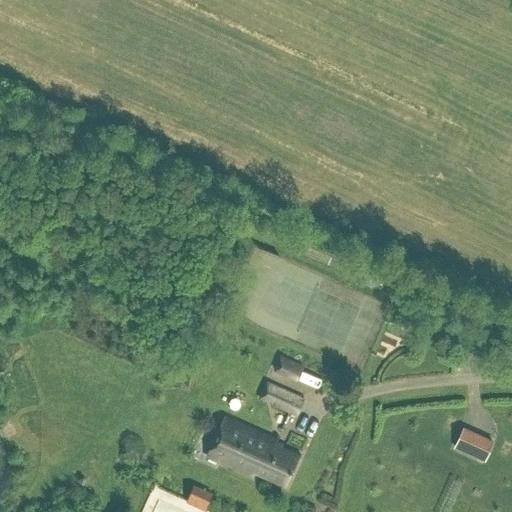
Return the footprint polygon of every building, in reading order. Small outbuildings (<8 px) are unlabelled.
[(371,287),(376,280),(366,273),(361,280),(371,287)] [(212,348),(223,337),(216,330),(205,341),(212,348)] [(280,354),(273,370),(286,376),(293,360),(280,354)] [(259,398),(298,416),(306,397),(267,380),(259,398)] [(255,471),(286,485),(300,454),(272,442),(275,436),(225,415),(208,455),(253,475),(255,471)] [(464,425),(454,447),(485,461),(495,439),(464,425)] [(187,503),(206,511),(214,494),(194,485),(187,503)]
